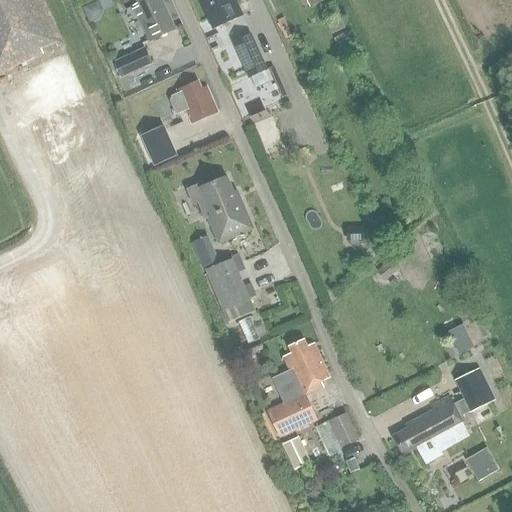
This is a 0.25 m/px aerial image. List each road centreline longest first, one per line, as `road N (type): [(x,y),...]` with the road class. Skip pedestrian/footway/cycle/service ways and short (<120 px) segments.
road 1 (residential): [(176,0),(338,375),(415,511)]
road 2 (residential): [(511,161),(440,0)]
road 3 (residential): [(310,132),(253,0)]
